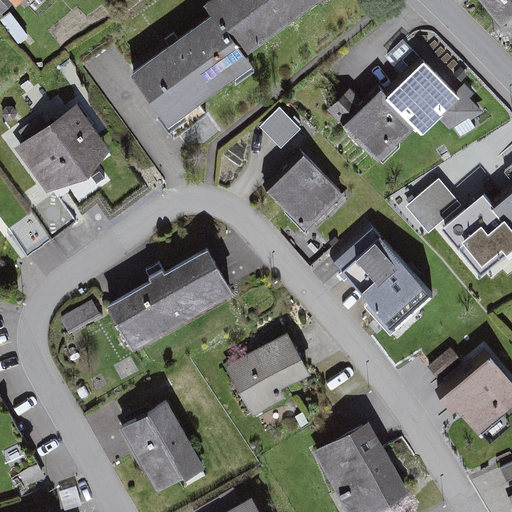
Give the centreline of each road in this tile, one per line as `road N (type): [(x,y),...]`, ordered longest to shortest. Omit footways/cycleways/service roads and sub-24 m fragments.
road 1 (residential): [(471,511),(388,383),(232,204),(208,196),(177,204),(47,291),(29,331),(37,371),(120,511)]
road 2 (residential): [(511,90),(422,0)]
